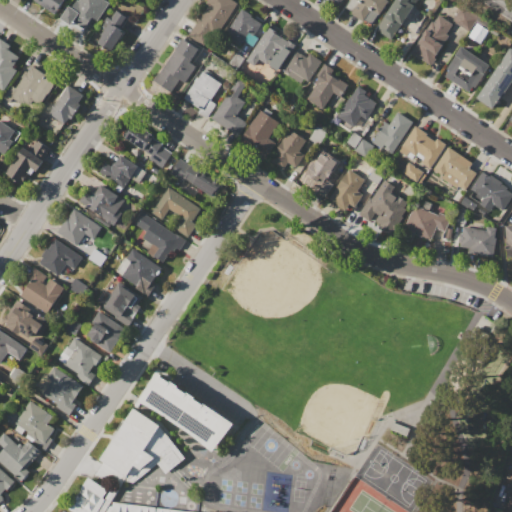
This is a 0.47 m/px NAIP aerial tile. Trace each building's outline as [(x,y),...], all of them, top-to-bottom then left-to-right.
[(63,0),(54,14),(33,0),(63,0)] [(104,0),(109,3),(97,21),(92,17),(84,29),(73,22),(71,25),(60,18),(69,5),(72,7),(76,0),(104,0)] [(207,0),(232,0),(237,3),(207,49),(187,36),(208,5),(206,3),(207,0)] [(388,0),(372,25),(365,20),(363,22),(351,13),(352,11),(345,7),(349,0),(388,0)] [(416,0),(391,38),(376,28),(394,0),(416,0)] [(460,8),(462,10),(464,7),(478,16),(469,31),(452,20),(460,8)] [(242,8),(252,15),(251,16),(261,23),(253,35),(249,32),(239,46),(223,36),(242,8)] [(117,11),(127,18),(120,29),(124,32),(111,51),(97,42),(102,35),(101,35),(108,24),(109,24),(117,11)] [(439,15),(452,24),(446,34),(449,35),(436,55),(437,56),(430,66),(411,53),(423,34),(422,34),(426,28),(427,29),(428,27),(432,21),(434,22),(439,15)] [(268,27),(294,44),(277,70),(259,58),(254,65),(246,60),(268,27)] [(0,38),(10,46),(8,49),(18,57),(12,66),(18,71),(3,91),(0,88),(0,38)] [(183,38),(198,48),(189,61),(196,66),(184,83),(178,79),(170,91),(153,79),(158,72),(160,73),(183,38)] [(461,46),(489,64),(474,87),(473,87),(469,92),(444,76),(448,70),(446,68),(461,46)] [(511,48),(511,81),(504,93),(505,94),(502,98),(500,97),(492,109),(476,98),(509,47),(511,48)] [(281,69),(294,49),(300,53),(306,57),(309,52),(322,61),(307,82),(303,78),(300,83),(287,74),(288,73),(281,69)] [(323,63),(333,70),(331,73),(348,84),(339,97),(333,93),(322,109),(307,99),(316,85),(313,83),(319,74),(317,72),(323,63)] [(31,65),(44,74),(46,71),(58,80),(33,114),(10,96),(14,91),(13,89),(22,77),(20,76),(25,70),(26,71),(31,65)] [(202,71),(221,83),(210,100),(215,104),(206,118),(198,112),(200,109),(184,98),(195,81),(194,80),(197,76),(198,77),(202,71)] [(237,78),(246,83),(237,96),(245,102),(236,115),(247,122),(237,137),(210,119),(237,78)] [(68,84),(83,94),(78,102),(80,104),(70,119),(68,117),(64,124),(49,114),(65,89),(68,84)] [(357,85),(366,91),(364,94),(376,103),(366,119),(361,116),(353,127),(336,116),(357,85)] [(259,109),(279,122),(268,138),(275,143),(266,157),(239,139),(259,109)] [(397,111),(412,122),(391,154),(381,148),(381,149),(371,142),(376,135),(374,134),(383,120),(389,124),(397,111)] [(0,119),(20,132),(5,154),(0,150),(0,119)] [(124,137),(132,125),(142,133),(144,130),(154,136),(153,137),(162,144),(161,145),(171,153),(161,168),(148,159),(150,156),(124,137)] [(414,125),(428,134),(427,135),(435,141),(437,137),(446,144),(429,169),(421,163),(425,157),(417,152),(415,155),(409,151),(406,156),(399,151),(401,147),(400,146),(414,125)] [(290,129),(306,140),(298,151),(304,155),(295,167),(287,162),(282,169),(269,160),(277,148),(277,147),(287,132),(288,133),(290,129)] [(361,138),(372,145),(364,156),(354,149),(361,138)] [(20,184),(4,173),(23,146),(30,151),(38,139),(47,146),(39,157),(43,160),(36,171),(34,170),(30,175),(28,173),(20,184)] [(447,146),(472,163),(469,168),(477,173),(465,190),(457,185),(455,188),(440,177),(442,175),(432,169),(447,146)] [(318,149),(337,161),(326,177),(334,182),(324,198),(313,190),(315,187),(299,177),(318,149)] [(120,154),(138,166),(122,188),(98,172),(105,162),(111,166),(114,162),(114,163),(120,154)] [(179,159),(204,176),(207,172),(212,176),(210,178),(219,184),(217,186),(219,187),(220,191),(216,197),(212,197),(185,178),(182,182),(169,173),(179,159)] [(400,173),(418,181),(423,171),(405,163),(400,173)] [(348,168),(365,179),(357,191),(363,195),(354,208),(348,204),(345,210),(328,199),(348,168)] [(482,171),(489,176),(490,174),(502,182),(501,184),(511,190),(511,195),(502,210),(493,204),(489,211),(479,204),(480,203),(470,196),(473,191),(470,189),(482,171)] [(100,183),(124,199),(117,210),(121,213),(113,226),(99,217),(100,216),(78,201),(85,191),(91,196),(93,192),(94,193),(100,183)] [(383,186),(407,202),(388,232),(378,226),(383,218),(375,213),(368,223),(357,216),(369,197),(374,201),(383,186)] [(168,187),(205,212),(188,237),(175,229),(182,218),(168,209),(161,219),(151,212),(168,187)] [(413,205),(438,215),(439,213),(450,217),(445,231),(436,228),(431,241),(414,234),(411,241),(400,237),(413,205)] [(74,208),(101,227),(93,239),(85,233),(77,245),(56,231),(66,218),(67,219),(74,208)] [(142,213),(175,235),(176,233),(186,239),(178,250),(176,248),(173,252),(171,251),(163,263),(147,252),(152,244),(141,237),(146,231),(135,224),(142,213)] [(511,224),(503,224),(504,256),(511,256),(511,224)] [(462,226),(486,230),(487,226),(496,228),(495,237),(496,238),(492,258),(468,253),(469,248),(459,246),(462,226)] [(54,238),(82,256),(74,268),(73,268),(71,272),(67,269),(63,275),(60,273),(58,276),(39,263),(42,257),(41,256),(46,248),(47,249),(54,238)] [(132,248),(161,267),(150,283),(155,286),(147,297),(134,288),(136,286),(121,275),(131,260),(126,257),(132,248)] [(63,287),(46,313),(20,295),(30,280),(27,278),(34,267),(46,276),(42,282),(46,285),(50,278),(63,287)] [(118,282),(141,298),(135,306),(133,305),(128,312),(134,316),(129,324),(102,305),(118,282)] [(16,298),(43,317),(34,330),(31,328),(24,338),(0,321),(0,317),(8,306),(10,307),(16,298)] [(98,311),(125,330),(109,353),(86,337),(95,323),(92,320),(98,311)] [(0,330),(27,348),(19,360),(8,352),(0,364),(0,330)] [(74,337),(100,355),(89,371),(95,375),(87,385),(74,376),(77,373),(64,364),(73,351),(67,347),(74,337)] [(53,366),(82,386),(80,389),(81,389),(76,396),(71,402),(75,405),(68,415),(55,406),(57,404),(42,393),(51,379),(46,376),(53,366)] [(138,400),(159,370),(237,423),(215,452),(138,400)] [(30,400),(52,416),(46,424),(53,429),(44,443),(36,438),(35,440),(26,434),(27,432),(14,422),(30,400)] [(99,459),(133,408),(159,426),(143,450),(154,458),(140,469),(133,465),(125,477),(99,459)] [(0,435),(3,432),(18,445),(19,443),(22,446),(27,441),(40,452),(26,468),(30,472),(21,481),(0,462),(0,450),(3,447),(0,444),(0,435)] [(0,469),(14,482),(7,490),(6,489),(1,494),(4,500),(0,502),(0,469)] [(96,511),(71,511),(67,509),(87,477),(110,491),(96,511)] [(511,480),(509,484),(511,486),(511,493),(502,508),(508,511),(511,506),(511,480)] [(105,511),(111,502),(196,511),(105,511)]
